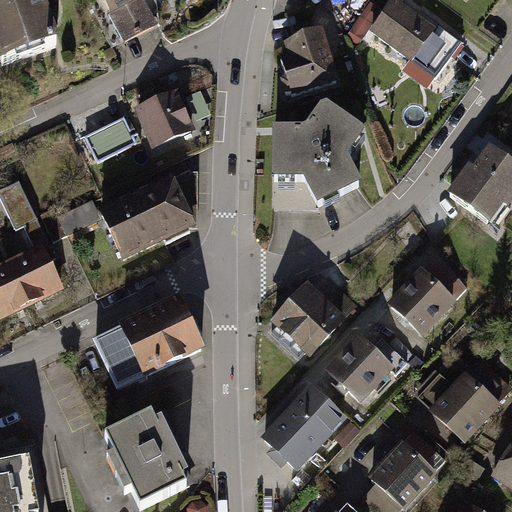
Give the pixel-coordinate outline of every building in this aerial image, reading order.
[(41,0),(0,0),(0,74),(59,56),(41,0)] [(100,0),(126,50),(160,32),(146,5),(155,0),(100,0)] [(463,46),(400,3),(375,39),(438,83),(463,46)] [(342,91),(324,29),(288,51),(290,62),(280,65),(291,105),(342,91)] [(182,94),(137,114),(155,156),(200,136),(182,94)] [(367,145),(323,116),(305,138),(273,140),(273,191),(304,191),(317,215),(364,195),(350,170),(367,145)] [(129,124),(90,141),(101,166),(140,149),(129,124)] [(511,214),(511,167),(490,153),(476,173),(471,170),(449,201),(498,234),(511,214)] [(175,187),(100,223),(122,270),(198,233),(175,187)] [(44,249),(53,267),(58,265),(23,189),(2,199),(28,257),(44,249)] [(90,205),(60,218),(70,241),(100,228),(90,205)] [(28,257),(0,269),(0,326),(13,321),(52,303),(66,297),(53,267),(44,249),(28,257)] [(460,310),(422,276),(390,312),(428,345),(460,310)] [(349,325),(308,285),(270,324),(310,364),(349,325)] [(208,354),(182,298),(119,327),(122,332),(94,345),(118,396),(208,354)] [(362,406),(397,371),(364,340),(330,375),(362,406)] [(503,409),(467,376),(431,416),(467,448),(503,409)] [(348,422),(313,390),(264,442),(298,474),(348,422)] [(149,412),(102,436),(140,511),(148,511),(197,488),(162,418),(155,422),(149,412)] [(441,459),(416,435),(371,482),(379,490),(362,508),(365,511),(410,511),(442,479),(431,469),(441,459)] [(511,454),(496,477),(511,488),(511,454)] [(0,511),(38,511),(29,459),(0,464),(0,511)]
